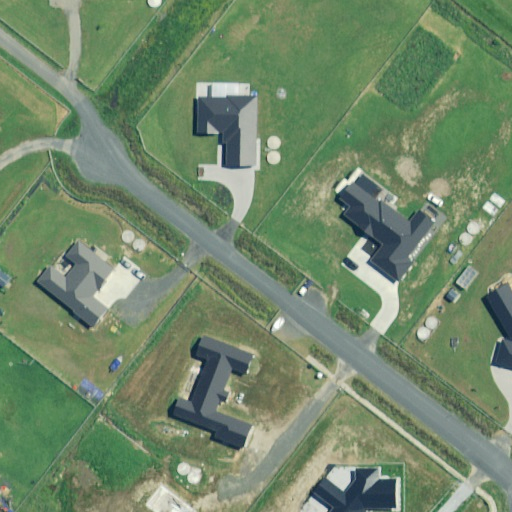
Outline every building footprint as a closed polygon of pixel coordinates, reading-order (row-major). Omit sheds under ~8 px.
[(228,96),(200,96),(200,132),(224,133),(224,142),(229,142),(228,164),(256,165),(257,95),(228,94),(228,96)] [(373,260),(400,281),(415,262),(409,258),(437,221),(421,209),(412,221),(382,199),(380,202),(354,182),(342,198),(353,206),(346,215),(385,244),(373,260)] [(116,268),(80,240),(68,255),(78,263),(67,277),(51,265),(38,283),(94,327),(109,308),(94,296),(99,290),(100,291),(108,281),(106,280),(116,268)] [(10,278),(0,270),(0,284),(4,287),(10,278)] [(511,287),(510,284),(489,296),(511,336),(511,341),(504,340),(497,362),(511,366),(511,287)] [(254,354),(205,336),(198,355),(209,359),(193,402),(181,398),(175,414),(219,431),(217,437),(245,448),(254,425),(216,411),(220,401),(227,403),(231,392),(225,390),(233,369),(246,374),(254,354)] [(357,468),(358,480),(347,494),(327,478),(316,492),(336,507),(332,511),(366,511),(364,510),(366,508),(398,508),(398,479),(380,479),(380,468),(357,468)]
